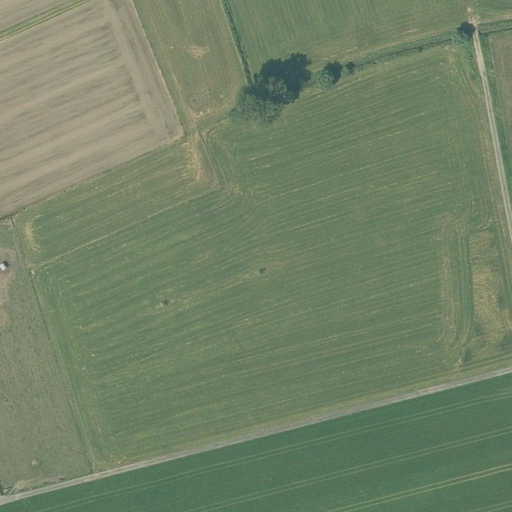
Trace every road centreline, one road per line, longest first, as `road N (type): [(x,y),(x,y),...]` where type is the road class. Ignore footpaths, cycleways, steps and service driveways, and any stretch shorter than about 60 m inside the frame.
road 1 (unclassified): [(0,500),(511,368)]
road 2 (track): [(511,236),(474,38)]
